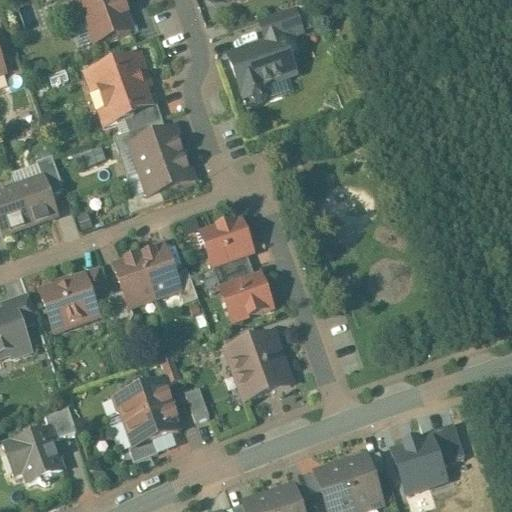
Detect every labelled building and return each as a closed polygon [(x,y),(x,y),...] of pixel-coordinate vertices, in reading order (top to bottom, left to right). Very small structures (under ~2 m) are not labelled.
[(118,0),(78,0),(95,47),(130,34),(124,16),(126,15),(122,3),(120,4),(118,0)] [(292,11),(258,23),(266,45),(281,40),(281,41),(300,35),(292,11)] [(266,45),(228,59),(243,101),(248,105),(254,107),(261,105),(265,99),(266,93),(264,87),(290,78),(283,61),(288,59),(281,41),(281,40),(266,45)] [(138,57),(85,76),(91,94),(97,92),(104,111),(110,109),(115,125),(123,122),(151,112),(150,107),(142,86),(138,87),(135,78),(144,75),(138,57)] [(151,112),(123,122),(127,134),(146,128),(161,123),(155,105),(150,107),(151,112)] [(123,122),(115,125),(110,109),(104,111),(96,114),(102,130),(116,125),(120,137),(127,134),(123,122)] [(120,137),(112,140),(118,155),(132,150),(130,146),(150,139),(146,128),(127,134),(120,137)] [(150,139),(130,146),(132,150),(139,172),(179,158),(175,146),(178,145),(173,131),(150,139)] [(179,158),(139,172),(149,199),(192,183),(187,169),(183,171),(179,158)] [(63,193),(51,159),(35,165),(41,180),(42,179),(49,198),(63,193)] [(41,180),(15,189),(29,228),(56,219),(49,198),(42,179),(41,180)] [(0,194),(0,232),(2,238),(29,228),(15,189),(0,194)] [(239,222),(207,233),(211,244),(204,246),(211,269),(212,269),(246,257),(251,255),(247,244),(250,238),(248,234),(242,231),(239,222)] [(164,250),(139,259),(154,302),(178,293),(179,293),(173,277),(164,250)] [(246,257),(212,269),(216,280),(250,268),(246,257)] [(139,259),(136,260),(136,259),(124,263),(125,264),(113,268),(122,295),(128,311),(129,310),(154,302),(139,259)] [(250,268),(216,280),(220,292),(254,280),(250,268)] [(99,271),(81,278),(82,280),(91,304),(92,304),(109,298),(99,271)] [(186,272),(173,277),(179,293),(178,293),(183,307),(197,302),(186,272)] [(220,292),(227,314),(235,311),(239,322),(271,311),(267,302),(270,296),(269,292),(263,289),(259,278),(254,280),(220,292)] [(82,280),(39,295),(53,335),(97,319),(92,304),(91,304),(82,280)] [(128,311),(122,295),(109,299),(121,332),(127,330),(132,318),(129,310),(128,311)] [(27,297),(1,306),(4,314),(13,311),(20,330),(36,324),(27,297)] [(4,314),(0,315),(0,358),(9,355),(11,362),(29,355),(20,330),(13,311),(4,314)] [(252,331),(222,341),(226,353),(256,342),(252,331)] [(256,342),(226,353),(235,378),(280,362),(274,343),(270,344),(268,338),(256,342)] [(171,359),(159,364),(167,386),(179,382),(171,359)] [(280,362),(235,378),(244,404),(289,387),(280,362)] [(162,382),(115,399),(124,425),(171,408),(162,382)] [(208,419),(198,391),(184,396),(194,424),(208,419)] [(171,408),(124,425),(133,449),(133,450),(152,444),(177,435),(173,423),(176,422),(171,408)] [(67,411),(44,420),(48,431),(49,431),(53,443),(75,435),(67,411)] [(428,435),(430,441),(431,441),(441,469),(465,461),(453,427),(428,435)] [(48,431),(12,444),(13,445),(9,446),(19,476),(23,475),(28,487),(38,483),(39,485),(44,487),(49,486),(51,480),(50,479),(62,475),(54,453),(56,452),(53,443),(49,431),(48,431)] [(189,437),(160,443),(163,458),(192,452),(189,437)] [(405,449),(392,454),(406,496),(445,483),(441,469),(431,441),(430,441),(418,445),(417,442),(404,446),(405,449)] [(152,444),(133,450),(133,449),(128,451),(133,465),(157,456),(152,444)] [(381,506),(366,459),(364,459),(366,463),(341,471),(354,511),(379,503),(380,506),(381,506)] [(341,471),(316,479),(315,476),(314,476),(325,511),(351,511),(354,511),(341,471)] [(293,492),(268,500),(272,511),(300,511),(293,488),(292,489),(293,492)] [(272,511),(268,500),(244,508),(243,505),(242,505),(242,508),(243,511),(272,511)]
